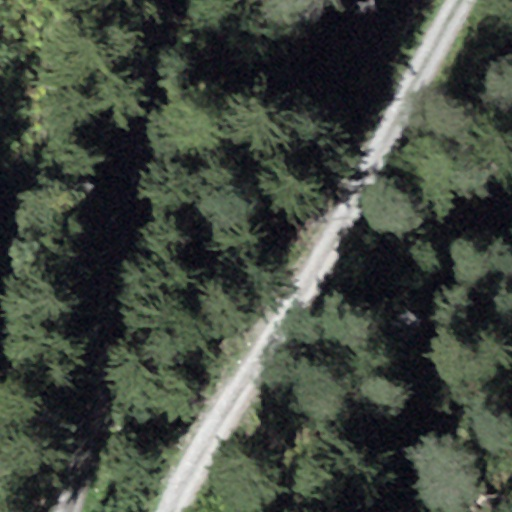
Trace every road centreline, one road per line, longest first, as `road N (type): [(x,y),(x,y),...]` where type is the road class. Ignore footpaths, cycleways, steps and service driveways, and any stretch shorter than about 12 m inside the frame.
road 1 (track): [(168,511),(366,121),(451,0)]
road 2 (track): [(157,0),(104,210),(70,511)]
